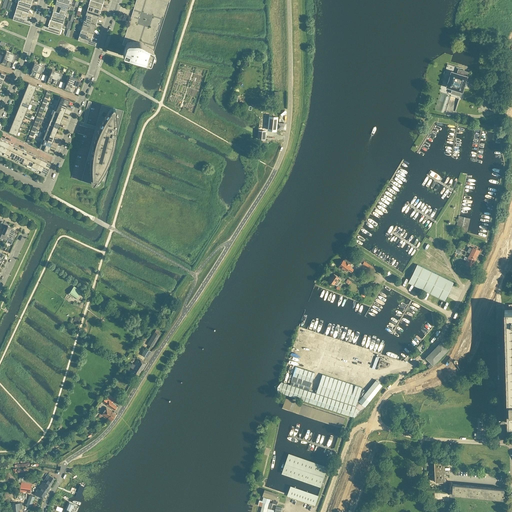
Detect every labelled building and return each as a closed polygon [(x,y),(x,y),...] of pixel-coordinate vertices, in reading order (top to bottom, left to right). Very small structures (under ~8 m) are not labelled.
[(29,8),(32,1),(28,0),(18,0),(17,4),(29,8)] [(66,12),(69,4),(56,0),(54,8),(66,12)] [(153,53),(169,2),(169,0),(136,0),(122,45),(125,46),(126,44),(126,43),(127,43),(127,42),(128,42),(135,41),(136,41),(137,41),(138,41),(139,42),(140,42),(141,43),(152,50),(153,50),(153,51),(153,52),(153,53)] [(99,14),(102,7),(89,3),(87,10),(99,14)] [(27,16),(29,8),(17,4),(15,12),(27,16)] [(64,19),(66,12),(54,8),(51,15),(64,19)] [(97,21),(99,14),(87,10),(84,18),(97,21)] [(26,20),(27,16),(15,12),(12,19),(30,25),(31,22),(26,20)] [(62,27),(64,19),(51,15),(49,23),(62,27)] [(95,29),(97,21),(84,18),(82,25),(95,29)] [(59,34),(62,27),(49,23),(48,27),(42,25),(41,29),(59,34)] [(92,36),(95,29),(82,25),(80,32),(92,36)] [(91,41),(92,36),(80,32),(77,40),(95,46),(97,42),(91,41)] [(153,50),(152,50),(141,43),(140,42),(139,42),(138,41),(137,41),(136,41),(135,41),(128,42),(127,42),(127,43),(126,43),(126,44),(125,46),(123,54),(134,58),(134,57),(139,59),(140,60),(149,63),(150,62),(153,53),(153,52),(153,51),(153,50)] [(6,65),(11,53),(6,51),(6,52),(5,51),(3,56),(4,56),(1,63),(6,65)] [(15,60),(17,56),(16,56),(16,55),(11,53),(6,65),(11,67),(14,60),(15,60)] [(34,77),(39,64),(34,62),(34,63),(33,63),(31,67),(32,67),(29,75),(34,77)] [(43,72),(45,67),(44,67),(44,66),(39,64),(34,77),(39,79),(42,71),(43,72)] [(450,93),(460,96),(462,92),(463,93),(468,76),(467,75),(468,71),(458,68),(457,72),(451,70),(446,87),(452,89),(450,93)] [(52,84),(57,71),(52,69),(51,70),(49,74),(50,74),(47,82),(52,84)] [(61,79),(62,74),(61,74),(62,73),(57,71),(52,84),(57,86),(60,78),(61,79)] [(69,91),(74,78),(69,76),(69,77),(68,77),(66,81),(67,81),(64,89),(69,91)] [(78,86),(80,82),(79,81),(79,80),(74,78),(69,91),(74,93),(77,85),(78,86)] [(67,104),(69,99),(60,96),(58,100),(67,104)] [(65,109),(67,104),(58,100),(56,105),(65,109)] [(63,114),(65,109),(56,105),(54,110),(63,114)] [(103,187),(115,141),(123,111),(102,105),(81,181),(103,187)] [(61,118),(63,114),(54,110),(52,115),(61,118)] [(60,123),(61,118),(52,115),(50,119),(60,123)] [(58,128),(60,123),(50,119),(48,124),(58,128)] [(284,129),(285,124),(278,123),(271,122),(270,130),(277,131),(278,129),(284,129)] [(58,128),(48,124),(46,123),(44,128),(56,133),(58,128)] [(54,137),(56,133),(44,128),(42,133),(54,137)] [(52,142),(54,137),(42,133),(40,138),(43,138),(52,142)] [(50,147),(52,142),(43,138),(41,143),(50,147)] [(0,150),(5,152),(9,143),(5,141),(0,150)] [(9,155),(14,145),(9,143),(5,152),(9,155)] [(48,152),(50,147),(41,143),(39,148),(48,152)] [(14,157),(18,148),(14,145),(9,155),(14,157)] [(18,159),(23,150),(18,148),(14,157),(18,159)] [(23,162),(28,152),(23,150),(18,159),(23,162)] [(27,164),(32,154),(28,152),(23,162),(27,164)] [(32,166),(37,157),(32,154),(27,164),(32,166)] [(37,168),(41,159),(37,157),(32,166),(37,168)] [(41,171),(46,161),(41,159),(37,168),(41,171)] [(46,173),(50,163),(46,161),(41,171),(46,173)] [(6,239),(11,228),(8,226),(6,229),(4,228),(3,231),(0,229),(0,230),(0,237),(6,239)] [(11,244),(16,233),(14,232),(15,229),(11,228),(6,239),(11,242),(11,244)] [(476,259),(480,251),(473,248),(472,249),(469,248),(467,252),(470,253),(469,256),(476,259)] [(472,267),(476,259),(469,256),(468,258),(465,257),(464,259),(467,260),(465,264),(472,267)] [(351,266),(352,263),(349,261),(350,260),(346,257),(344,261),(343,261),(343,262),(341,262),(340,263),(341,264),(338,267),(342,270),(343,268),(347,271),(348,269),(351,272),(353,270),(349,267),(350,266),(351,266)] [(376,269),(364,262),(362,265),(374,272),(376,269)] [(417,264),(416,266),(409,281),(445,300),(454,282),(417,264)] [(340,275),(338,277),(333,274),(331,278),(330,277),(328,279),(329,280),(329,281),(336,286),(340,281),(342,282),(343,280),(344,280),(345,278),(343,277),(340,275)] [(81,291),(74,286),(68,294),(76,299),(81,291)] [(147,358),(151,351),(150,351),(160,335),(154,332),(146,345),(149,347),(148,349),(146,348),(142,355),(147,358)] [(430,369),(449,349),(441,342),(425,359),(429,364),(427,366),(430,369)] [(138,377),(146,363),(138,358),(134,365),(132,364),(130,367),(132,368),(130,372),(138,377)] [(358,400),(362,387),(322,374),(316,393),(309,391),(315,373),(295,367),(290,385),(281,382),(278,392),(287,394),(341,412),(352,416),(355,417),(362,409),(370,402),(370,401),(382,385),(376,380),(363,396),(359,401),(358,400)] [(112,403),(115,399),(109,395),(104,403),(106,404),(115,410),(117,407),(112,403)] [(344,418),(285,399),(282,409),(341,428),(344,418)] [(116,414),(106,408),(106,407),(101,414),(102,414),(112,421),(116,414)] [(327,467),(289,454),(282,474),(320,487),(327,467)] [(50,487),(55,479),(48,474),(41,484),(49,489),(50,487)] [(30,493),(31,485),(32,479),(30,478),(25,477),(25,478),(22,477),(22,478),(19,477),(18,482),(21,483),(19,498),(25,499),(26,492),(30,493)] [(43,499),(49,489),(41,484),(41,485),(40,485),(34,495),(37,496),(38,496),(43,499)] [(469,497),(470,486),(453,484),(452,495),(469,497)] [(79,499),(85,487),(80,485),(75,497),(79,499)] [(290,486),(288,494),(316,503),(318,496),(290,486)] [(486,498),(487,487),(470,486),(469,497),(486,498)] [(504,495),(504,489),(487,487),(486,498),(503,500),(504,496),(505,495),(504,495)] [(276,495),(276,494),(265,490),(263,495),(274,498),(275,497),(277,498),(278,495),(276,495)] [(29,495),(26,505),(31,507),(35,497),(29,495)] [(71,511),(75,504),(70,502),(66,511),(71,511)]
